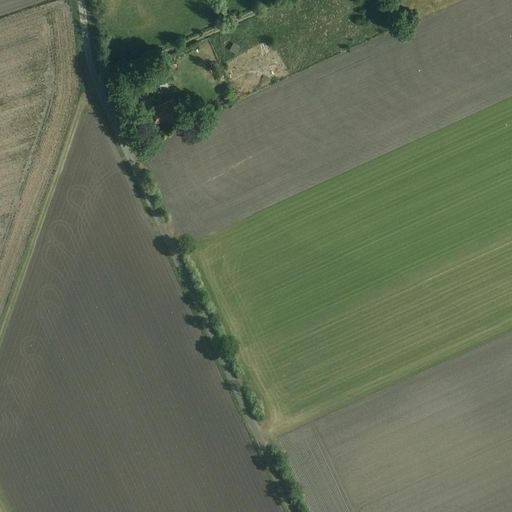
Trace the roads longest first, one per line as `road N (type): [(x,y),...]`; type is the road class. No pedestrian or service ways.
road 1 (unclassified): [(292,511),(102,100),(80,0)]
road 2 (track): [(98,90),(80,110),(0,337)]
road 3 (track): [(95,80),(274,0)]
